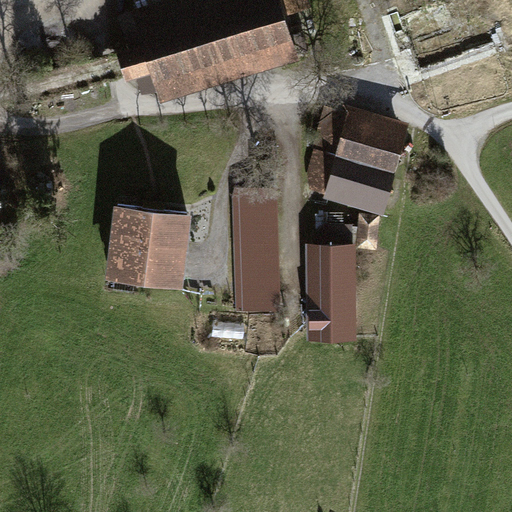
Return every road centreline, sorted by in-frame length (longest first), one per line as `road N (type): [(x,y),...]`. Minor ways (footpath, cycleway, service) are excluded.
road 1 (unclassified): [(0,123),(54,126),(130,106),(327,87),(407,108),(463,152)]
road 2 (track): [(2,7),(81,8),(130,106)]
